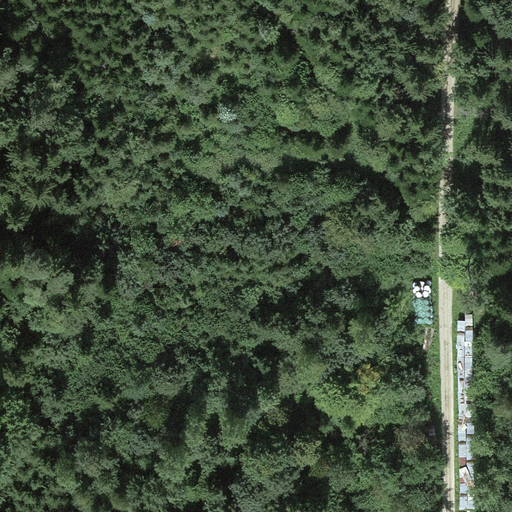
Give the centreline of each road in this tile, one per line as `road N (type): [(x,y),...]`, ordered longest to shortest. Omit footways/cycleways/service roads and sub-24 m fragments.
road 1 (track): [(451,511),(459,0)]
road 2 (track): [(274,0),(349,89),(387,158),(452,232)]
